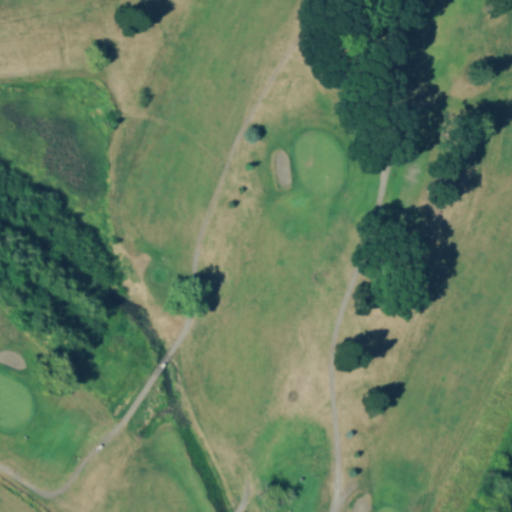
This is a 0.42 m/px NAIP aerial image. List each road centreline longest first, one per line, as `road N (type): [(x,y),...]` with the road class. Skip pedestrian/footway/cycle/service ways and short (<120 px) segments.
road 1 (track): [(319,303),(349,180),(340,122),(321,80),(284,52)]
road 2 (track): [(319,303),(277,373),(245,475)]
